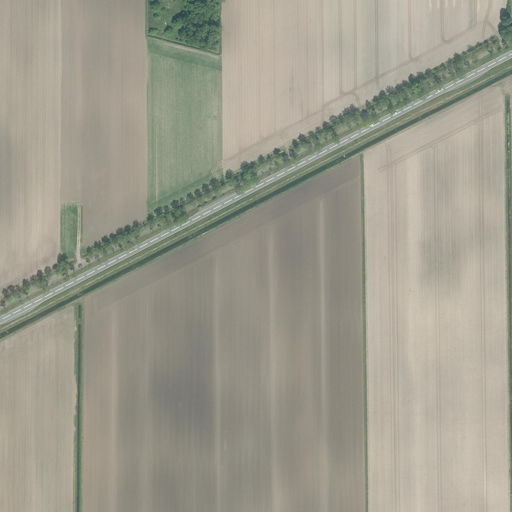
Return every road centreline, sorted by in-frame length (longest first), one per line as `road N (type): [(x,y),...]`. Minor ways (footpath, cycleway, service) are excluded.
road 1 (trunk): [(0,321),(511,53)]
road 2 (unclassified): [(0,307),(511,40)]
